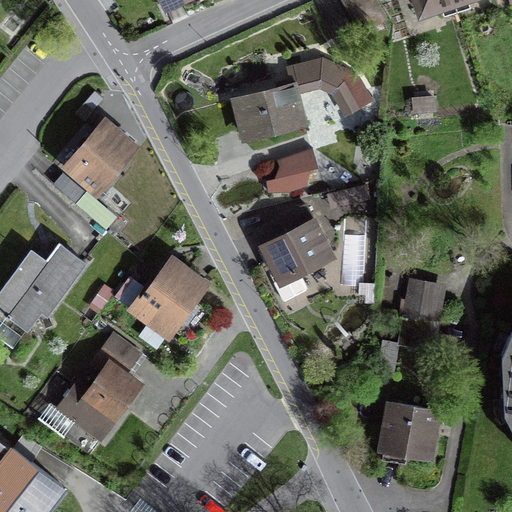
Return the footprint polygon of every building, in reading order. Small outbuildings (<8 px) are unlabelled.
[(376,0),(343,0),(361,31),(386,17),(376,0)] [(453,0),(417,0),(421,11),(454,1),(453,0)] [(296,90),(320,85),(332,92),(346,114),(357,107),(343,82),(338,79),(342,67),(322,59),(288,67),(291,79),(279,83),(276,88),(234,99),(244,135),(302,120),(296,90)] [(83,147),(68,164),(95,188),(132,146),(104,122),(88,140),(84,136),(79,142),(83,147)] [(85,191),(62,172),(53,182),(75,202),(85,191)] [(365,184),(355,186),(358,200),(368,198),(365,184)] [(105,227),(115,216),(86,192),(77,202),(105,227)] [(306,204),(255,231),(279,277),(274,280),(284,300),(306,288),(297,270),(298,270),(296,266),(329,249),(306,204)] [(85,262),(58,242),(42,264),(28,254),(0,292),(0,308),(27,329),(42,309),(47,313),(85,262)] [(202,282),(173,260),(150,291),(145,287),(131,305),(166,331),(202,282)] [(435,320),(402,314),(397,343),(430,348),(435,320)] [(511,327),(502,356),(505,413),(511,425),(511,327)] [(138,352),(112,334),(92,361),(103,369),(88,389),(77,381),(60,405),(101,435),(139,383),(123,372),(138,352)] [(434,408),(390,402),(382,458),(406,461),(407,451),(427,454),(434,408)] [(12,448),(0,463),(0,511),(40,511),(61,485),(12,448)] [(148,511),(171,511),(153,500),(146,511),(148,511)]
